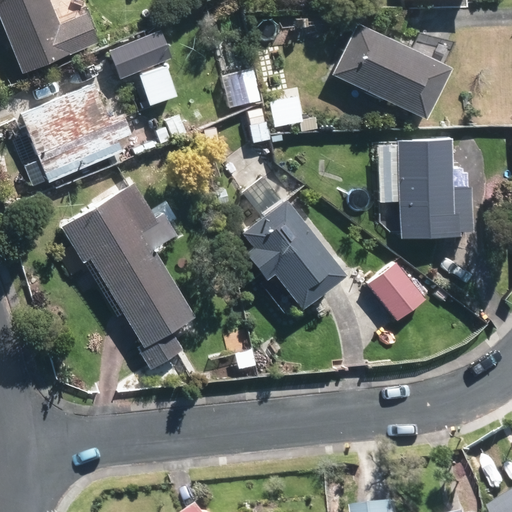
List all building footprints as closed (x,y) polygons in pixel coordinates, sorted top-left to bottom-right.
[(52,0),(0,0),(0,24),(18,69),(72,48),(52,0)] [(355,27),(332,74),(416,115),(440,69),(355,27)] [(149,34),(108,50),(118,76),(159,59),(149,34)] [(163,63),(136,72),(147,105),(174,95),(163,63)] [(251,64),(218,73),(227,106),(259,98),(251,64)] [(86,90),(19,118),(45,178),(112,150),(86,90)] [(264,105),(245,109),(250,142),(270,139),(264,105)] [(446,234),(441,145),(395,147),(399,237),(446,234)] [(126,187),(59,227),(146,369),(177,350),(165,331),(187,318),(145,248),(159,240),(126,187)] [(279,204),(239,235),(249,248),(241,254),(260,278),(268,272),(295,306),(335,275),(279,204)] [(389,268),(368,286),(394,316),(415,298),(389,268)] [(511,511),(511,495),(495,505),(499,511),(511,511)] [(393,511),(392,499),(359,503),(359,511),(393,511)]
